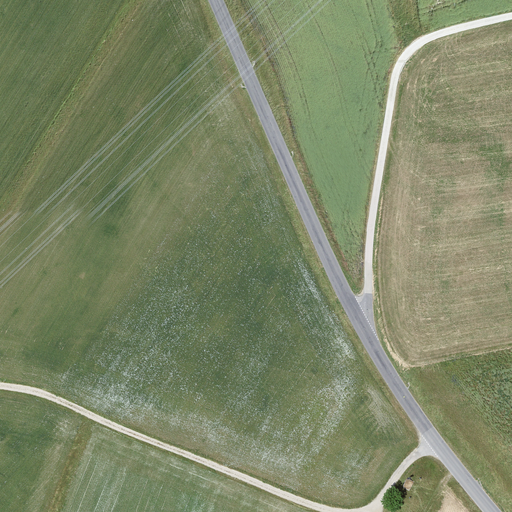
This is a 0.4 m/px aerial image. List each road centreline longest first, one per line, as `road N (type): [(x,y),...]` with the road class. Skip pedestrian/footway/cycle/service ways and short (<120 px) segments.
road 1 (tertiary): [(493,511),(408,400),(358,314),(217,0)]
road 2 (track): [(511,29),(417,49),(394,103),(358,314)]
road 3 (track): [(0,386),(34,391),(338,511)]
